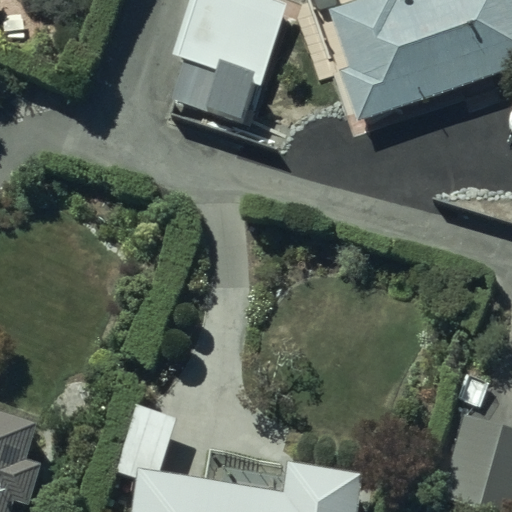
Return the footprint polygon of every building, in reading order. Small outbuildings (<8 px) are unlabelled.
[(289,15),(246,0),(196,0),(172,70),(181,72),(170,105),(210,118),(208,126),(243,137),(257,93),(264,95),(289,15)] [(401,0),(363,0),(330,11),(350,74),(343,76),(359,124),(511,73),(511,0),(402,0),(401,0)] [(179,429),(138,416),(116,482),(142,491),(138,511),(360,511),(363,493),(280,485),(282,461),(212,455),(208,500),(157,495),(179,429)] [(511,511),(511,439),(466,424),(444,502),(475,511),(511,511)] [(0,511),(37,511),(47,476),(33,471),(39,439),(0,428),(0,511)]
